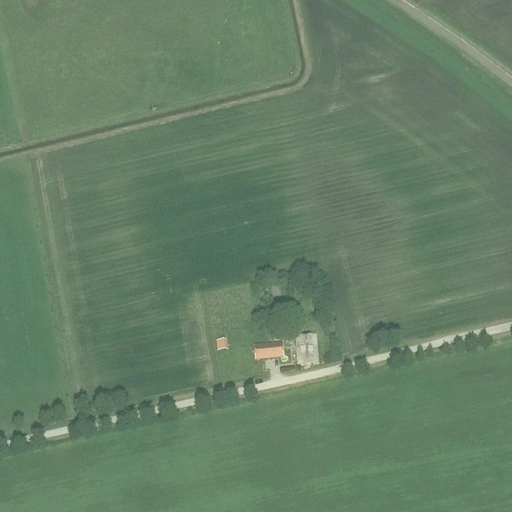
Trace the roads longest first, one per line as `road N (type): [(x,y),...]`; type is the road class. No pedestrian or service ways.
road 1 (track): [(511,326),(0,445)]
road 2 (unclassified): [(511,84),(391,0)]
